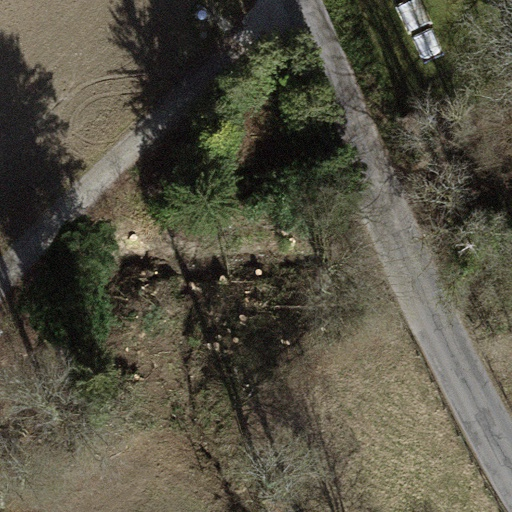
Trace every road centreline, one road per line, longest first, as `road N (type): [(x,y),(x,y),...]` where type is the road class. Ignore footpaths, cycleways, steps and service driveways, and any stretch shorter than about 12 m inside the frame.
road 1 (unclassified): [(294,0),(437,328),(511,472)]
road 2 (track): [(295,1),(100,174),(0,288)]
